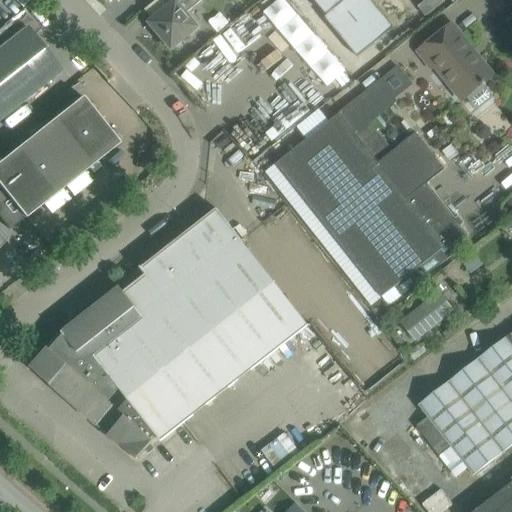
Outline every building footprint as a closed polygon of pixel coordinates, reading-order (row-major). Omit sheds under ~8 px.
[(180,0),(178,2),(177,0),(149,23),(151,25),(149,26),(159,36),(160,36),(172,51),(200,28),(187,13),(202,0),(180,0)] [(302,29),(281,0),(270,0),(232,27),(257,61),(302,29)] [(313,0),(327,16),(325,18),(357,57),(393,27),(370,0),(313,0)] [(453,24),(417,52),(430,68),(436,62),(465,99),(467,98),(474,107),(479,108),(490,99),(491,94),(484,86),(487,85),(485,83),(494,76),(453,24)] [(0,118),(61,70),(27,28),(0,49),(0,118)] [(287,155),(276,164),(287,178),(315,213),(382,297),(389,306),(418,282),(418,277),(414,272),(419,268),(426,276),(458,251),(455,247),(469,236),(427,182),(444,169),(445,170),(446,169),(417,133),(387,156),(365,128),(398,102),(396,99),(413,85),(399,67),(382,81),(287,155)] [(119,143),(82,96),(0,161),(0,217),(9,229),(24,217),(25,218),(119,143)] [(51,385),(70,402),(97,426),(115,406),(109,401),(119,389),(129,400),(156,435),(161,442),(309,326),(217,209),(142,268),(141,267),(140,268),(146,275),(124,292),(120,287),(62,333),(63,334),(50,349),(49,348),(31,368),(51,385)] [(440,293),(402,323),(415,340),(453,311),(440,293)] [(450,330),(444,335),(448,341),(455,336),(450,330)] [(511,333),(419,407),(428,417),(417,427),(456,479),(468,469),(474,476),(511,446),(511,333)] [(340,392),(354,410),(369,398),(355,380),(340,392)] [(152,439),(156,435),(129,400),(118,412),(124,417),(108,436),(125,450),(137,460),(146,451),(149,454),(155,449),(152,444),(154,441),(152,439)] [(511,511),(511,483),(475,511),(511,511)] [(425,502),(432,511),(446,511),(456,505),(445,488),(425,502)]
